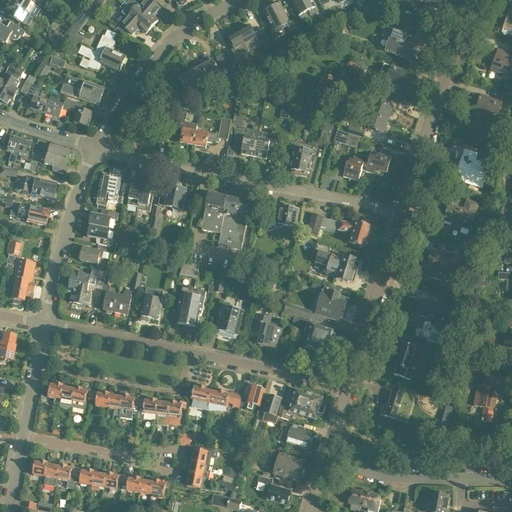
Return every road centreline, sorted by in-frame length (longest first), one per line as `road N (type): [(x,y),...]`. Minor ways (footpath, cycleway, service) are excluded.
road 1 (residential): [(401,212),(95,149)]
road 2 (tertiary): [(401,212),(474,0)]
road 3 (residential): [(95,149),(163,47),(238,0)]
road 4 (residential): [(46,324),(74,199),(95,149)]
road 5 (tertiary): [(347,385),(401,212)]
road 6 (residential): [(189,351),(179,386),(169,390),(37,368)]
road 7 (residential): [(347,385),(189,351)]
road 8 (residential): [(189,351),(46,324)]
road 9 (residential): [(461,477),(397,477),(325,456)]
